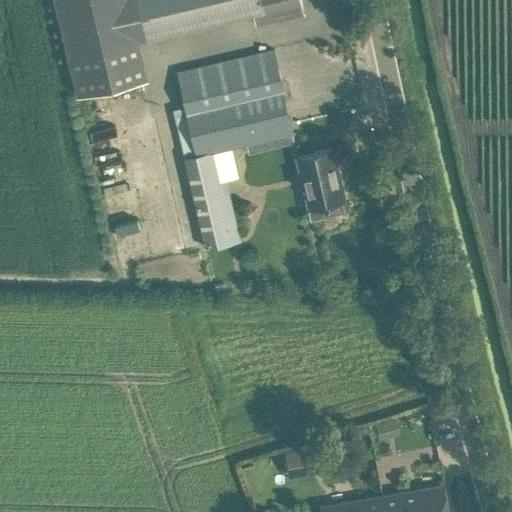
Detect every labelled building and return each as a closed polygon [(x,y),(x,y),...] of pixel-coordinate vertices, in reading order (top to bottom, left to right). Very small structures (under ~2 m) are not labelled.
[(56,0),(69,55),(253,11),(256,21),(304,10),(302,0),(56,0)] [(220,148),(274,135),(293,131),(274,48),(178,70),(186,106),(173,110),(186,156),(206,245),(240,238),(220,148)] [(309,206),(329,201),(345,198),(333,146),(297,154),(309,206)] [(380,437),(400,432),(396,416),(376,421),(380,437)] [(291,475),(336,468),(332,441),(287,448),(291,475)] [(382,493),(385,511),(450,511),(445,482),(382,493)] [(321,511),(385,511),(382,493),(320,504),(321,511)]
